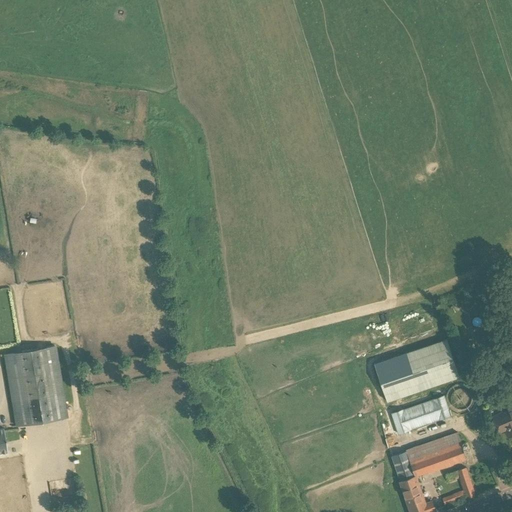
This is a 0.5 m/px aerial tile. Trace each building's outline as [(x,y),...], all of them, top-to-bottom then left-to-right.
[(500,321),(489,326),(494,337),(505,333),(500,321)] [(385,391),(382,377),(449,360),(444,341),(369,359),(377,392),(385,391)] [(67,418),(55,346),(6,354),(18,426),(67,418)] [(451,416),(444,396),(391,414),(398,434),(451,416)] [(511,407),(493,416),(500,432),(506,429),(509,437),(511,435),(511,407)] [(0,453),(8,452),(4,428),(0,429),(0,453)] [(406,452),(407,454),(408,454),(415,475),(428,470),(429,471),(465,458),(466,458),(457,432),(405,451),(406,452)] [(400,481),(415,475),(408,454),(407,454),(406,452),(392,457),(393,459),(400,481)] [(446,475),(448,481),(460,477),(465,491),(443,499),(446,507),(476,496),(466,468),(446,475)] [(426,503),(415,475),(400,481),(411,511),(431,511),(436,510),(433,501),(426,503)]
